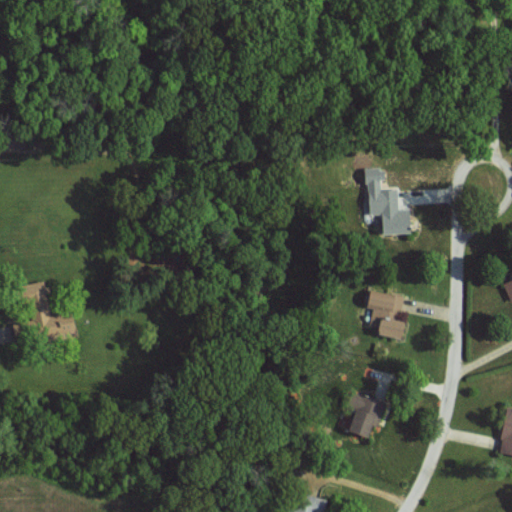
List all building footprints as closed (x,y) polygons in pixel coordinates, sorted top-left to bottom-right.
[(385,234),(413,232),(411,208),(400,209),(398,188),(382,189),(381,179),(386,179),(385,167),(366,168),(370,214),(383,213),(385,234)] [(52,315),(46,280),(26,283),(31,318),(14,321),(17,337),(36,334),(37,338),(77,332),(73,311),(52,315)] [(399,294),(372,289),(369,307),(373,308),(370,325),(379,327),(378,333),(404,338),(408,321),(394,318),(399,294)] [(384,402),(355,392),(350,406),(357,409),(349,429),(371,437),(384,402)] [(511,453),(511,410),(508,410),(499,451),(511,453)] [(323,511),(326,499),(301,492),(296,511),(285,509),(284,511),(323,511)]
